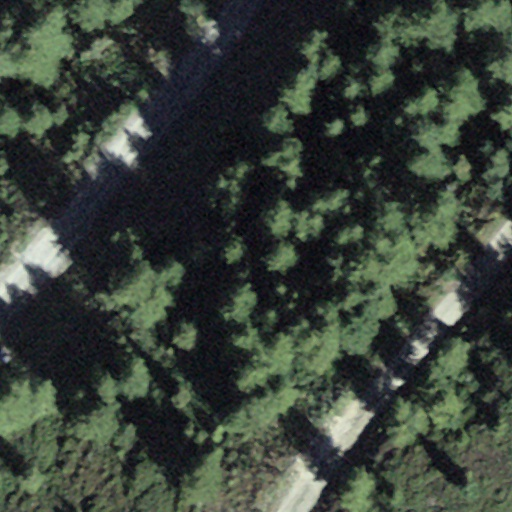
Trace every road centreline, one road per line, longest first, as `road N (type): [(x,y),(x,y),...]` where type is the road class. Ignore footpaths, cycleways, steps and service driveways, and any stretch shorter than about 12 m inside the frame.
road 1 (track): [(0,301),(248,0)]
road 2 (track): [(324,511),(511,232)]
